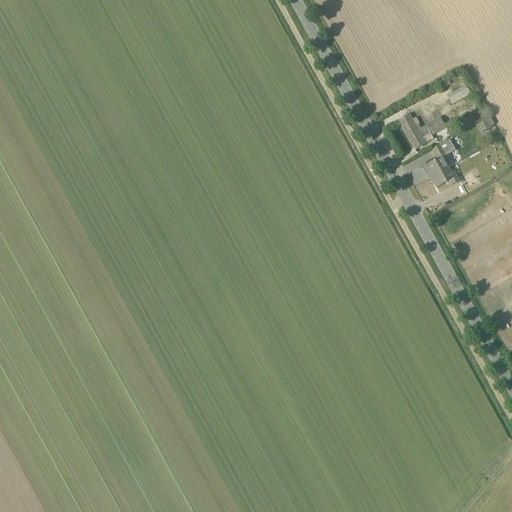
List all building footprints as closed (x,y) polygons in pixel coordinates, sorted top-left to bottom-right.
[(468,89),(467,90),(450,99),(453,105),(456,103),(470,96),(472,95),(468,89)] [(488,118),(482,107),(471,112),(473,116),(469,118),(467,115),(454,122),(459,133),(473,127),(472,126),(488,118)] [(412,121),(409,115),(403,118),(403,117),(401,118),(402,119),(399,120),(415,150),(425,144),(423,140),(432,136),(446,128),(440,117),(426,125),(426,126),(421,129),(419,125),(420,124),(416,118),(412,121)] [(478,124),(482,131),(491,127),(487,120),(478,124)] [(456,150),(450,140),(432,150),(438,160),(425,167),(431,178),(449,168),(446,163),(449,161),(446,156),(456,150)] [(454,172),(452,173),(449,168),(431,178),(437,189),(450,181),(452,186),(459,182),(458,180),(454,172)] [(466,193),(480,186),(476,178),(462,186),(466,193)]
